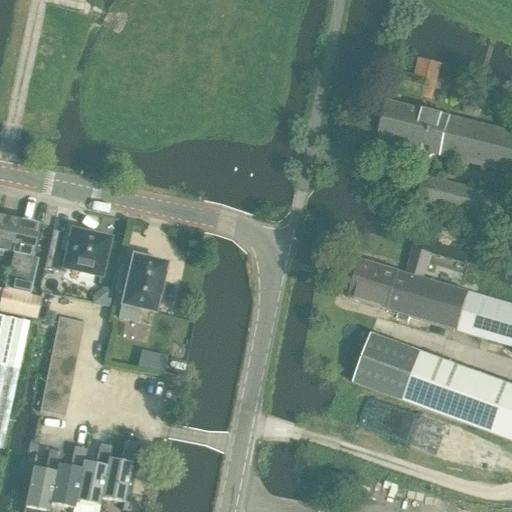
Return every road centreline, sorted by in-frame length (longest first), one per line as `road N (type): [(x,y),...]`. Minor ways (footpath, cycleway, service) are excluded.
road 1 (tertiary): [(290,244),(0,174)]
road 2 (unclassified): [(290,244),(341,0)]
road 3 (tertiary): [(240,448),(290,244)]
road 4 (residential): [(240,448),(75,414)]
